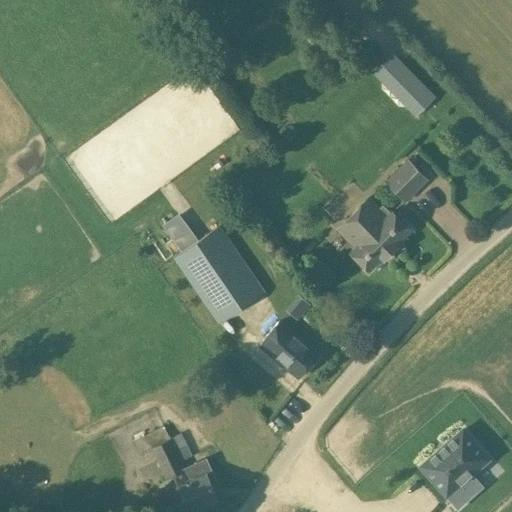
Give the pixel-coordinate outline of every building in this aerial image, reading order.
[(393,51),(372,72),(416,117),(437,96),(393,51)] [(407,160),(386,181),(404,200),(426,178),(407,160)] [(395,242),(408,229),(391,212),(383,204),(379,207),(369,198),(337,230),(355,248),(351,252),(368,269),(381,256),(383,257),(397,244),(395,242)] [(220,225),(173,258),(218,324),(264,293),(220,225)] [(299,294),(286,308),(297,318),(310,303),(299,294)] [(299,377),(318,354),(279,322),(260,345),(299,377)] [(207,458),(196,462),(185,468),(182,461),(193,456),(181,433),(170,438),(164,426),(135,441),(139,452),(150,447),(165,479),(177,472),(182,484),(178,486),(188,511),(189,511),(217,501),(212,487),(218,484),(207,458)] [(463,430),(420,466),(451,502),(460,494),(466,501),(482,487),(471,474),(488,459),(463,430)]
